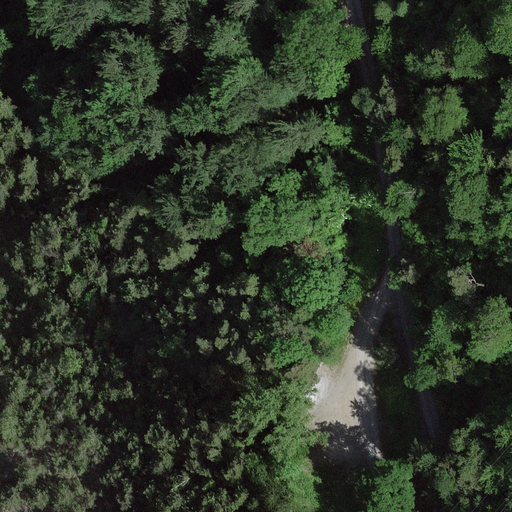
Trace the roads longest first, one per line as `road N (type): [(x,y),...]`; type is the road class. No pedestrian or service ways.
road 1 (track): [(398,275),(354,0)]
road 2 (track): [(380,511),(362,392),(370,317),(398,275)]
road 3 (track): [(463,511),(398,275)]
